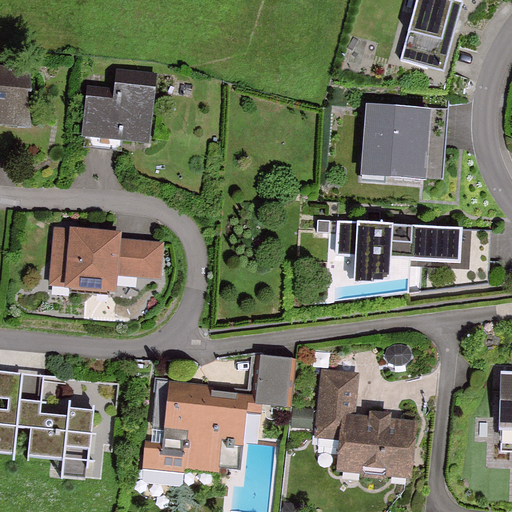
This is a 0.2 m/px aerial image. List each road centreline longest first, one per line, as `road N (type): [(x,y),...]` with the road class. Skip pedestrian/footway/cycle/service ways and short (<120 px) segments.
road 1 (residential): [(178,338),(216,348),(413,321),(445,344),(437,489),(449,511)]
road 2 (residential): [(178,338),(195,311),(199,277),(196,239),(170,214),(131,202),(0,195)]
road 3 (residential): [(0,336),(141,347),(178,338)]
road 4 (residential): [(511,200),(493,165),(486,123),(494,74),(511,37)]
